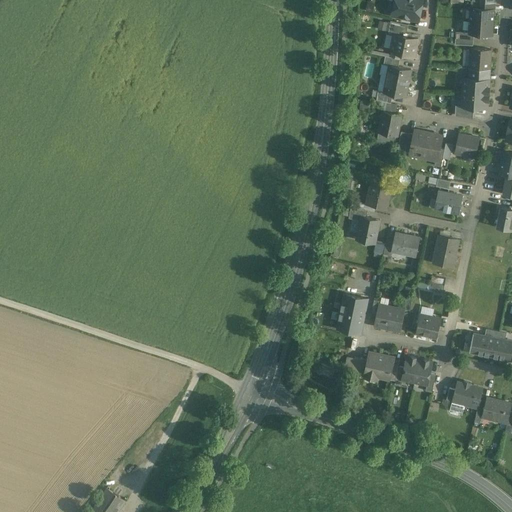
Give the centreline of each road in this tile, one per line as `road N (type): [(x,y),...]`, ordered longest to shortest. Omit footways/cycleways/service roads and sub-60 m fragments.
road 1 (secondary): [(251,392),(311,205),(331,79),(332,0)]
road 2 (secondary): [(511,509),(445,462),(251,392)]
road 3 (unclassified): [(0,300),(185,361),(251,392)]
road 4 (residential): [(492,129),(414,113),(431,0)]
road 5 (secondary): [(251,392),(187,511)]
road 6 (residential): [(470,229),(444,353)]
